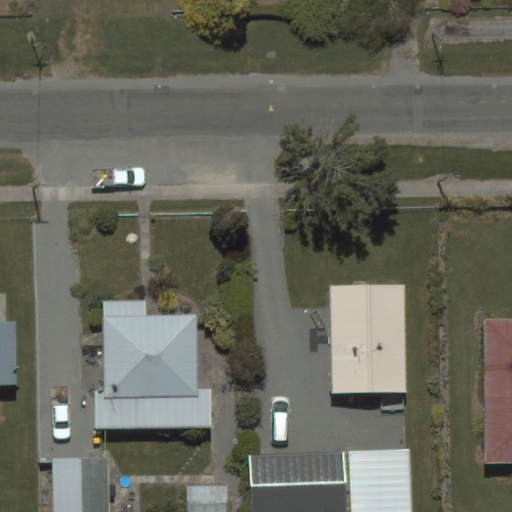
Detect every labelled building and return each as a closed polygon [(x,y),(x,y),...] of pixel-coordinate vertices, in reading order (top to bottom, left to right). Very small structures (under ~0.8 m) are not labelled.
[(397,285),(326,286),(328,397),(399,396),(397,285)] [(89,404),(91,435),(205,431),(204,401),(193,401),(190,320),(156,322),(155,304),(98,306),(102,403),(89,404)] [(0,389),(9,389),(6,309),(0,309),(0,389)] [(511,314),(475,315),(478,470),(511,468),(511,314)] [(405,511),(405,453),(235,456),(236,511),(405,511)] [(105,511),(104,463),(43,464),(44,511),(105,511)] [(222,511),(222,487),(184,488),(184,511),(222,511)]
